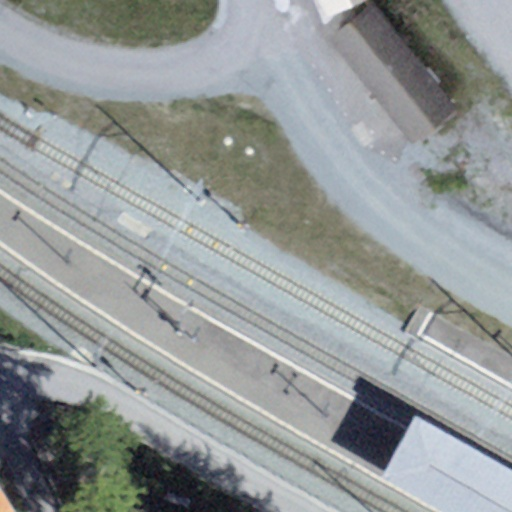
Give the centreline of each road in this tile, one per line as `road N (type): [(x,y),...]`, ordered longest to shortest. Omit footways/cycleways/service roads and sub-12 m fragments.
road 1 (track): [(0,377),(86,390),(293,511)]
road 2 (track): [(260,25),(178,77),(97,70),(0,25)]
road 3 (unknown): [(0,238),(25,170),(84,65)]
